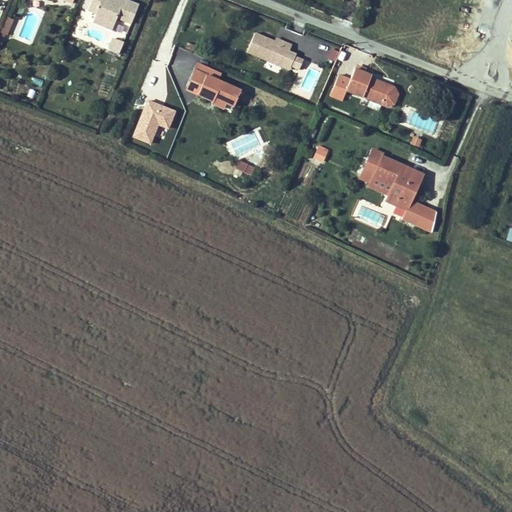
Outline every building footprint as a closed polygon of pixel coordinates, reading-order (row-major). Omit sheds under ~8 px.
[(93,15),(92,17),(90,23),(108,30),(110,25),(113,18),(126,23),(134,4),(124,0),(116,0),(116,1),(114,0),(90,0),(86,12),(93,15)] [(289,51),(290,48),(275,42),(255,33),(247,52),(289,70),(291,66),(299,70),(303,60),(295,56),(296,54),(289,51)] [(110,38),(106,49),(116,52),(120,41),(110,38)] [(291,46),(276,39),(275,42),(290,48),(291,46)] [(326,62),(334,64),(338,52),(330,49),(326,62)] [(193,98),(201,80),(211,84),(214,77),(193,68),(183,94),(193,98)] [(389,88),(385,86),(386,84),(371,78),(372,75),(355,68),(350,80),(338,75),(330,96),(342,101),(346,91),(387,107),(394,105),(398,94),(395,88),(390,86),(389,88)] [(211,84),(201,80),(193,98),(208,104),(209,101),(220,105),(231,110),(237,95),(211,84)] [(206,109),(217,113),(220,105),(209,101),(208,104),(206,109)] [(402,121),(435,137),(443,120),(410,104),(402,121)] [(322,161),(326,153),(317,149),(313,157),(322,161)] [(383,154),(373,149),(371,153),(382,158),(382,157),(383,154)] [(418,184),(399,175),(403,166),(382,157),(382,158),(371,153),(362,175),(372,179),(370,183),(368,187),(389,196),(398,200),(396,206),(406,210),(410,202),(418,184)] [(243,172),(247,165),(239,161),(235,169),(243,172)] [(251,176),(254,168),(247,165),(243,172),(251,176)] [(422,175),(403,166),(399,175),(418,184),(422,175)] [(372,179),(362,175),(360,179),(370,183),(372,179)] [(398,200),(389,196),(386,201),(396,206),(398,200)] [(432,212),(410,202),(406,210),(402,220),(427,232),(432,212)] [(379,229),(385,216),(361,206),(355,219),(379,229)]
